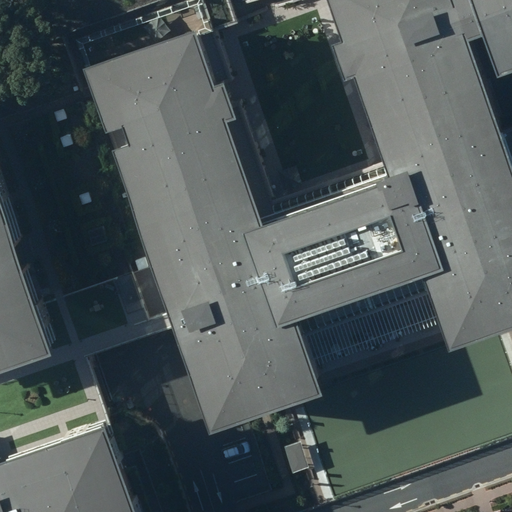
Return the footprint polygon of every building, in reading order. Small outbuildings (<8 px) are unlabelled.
[(207,12),(89,55),(223,414),(331,374),(306,306),(431,260),(455,325),(511,303),(511,116),(503,91),(494,67),(469,0),(341,0),(400,159),(279,204),(207,12)] [(511,0),(469,0),(494,67),(511,59),(511,0)] [(0,362),(65,339),(0,160),(0,362)] [(146,511),(110,405),(0,443),(0,511),(146,511)] [(293,466),(310,460),(301,435),(284,441),(293,466)]
